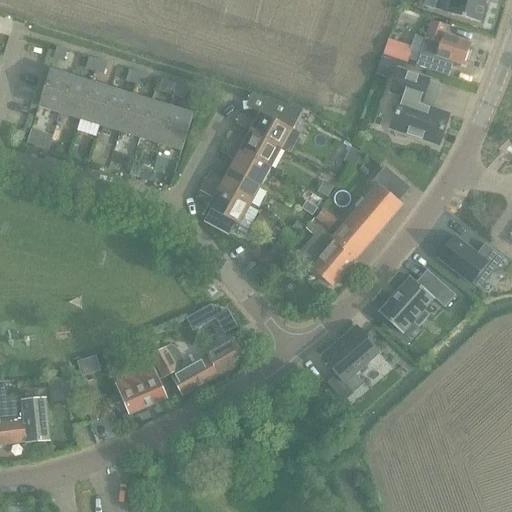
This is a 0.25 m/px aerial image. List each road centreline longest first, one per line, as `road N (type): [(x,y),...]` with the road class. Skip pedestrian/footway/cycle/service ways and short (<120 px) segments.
road 1 (tertiary): [(0,482),(82,469),(160,436),(292,354)]
road 2 (tertiary): [(292,354),(372,284),(458,167)]
road 3 (residential): [(292,354),(172,211)]
road 4 (residential): [(172,211),(0,157)]
road 5 (tertiary): [(458,167),(511,38)]
road 6 (residential): [(172,211),(231,102)]
